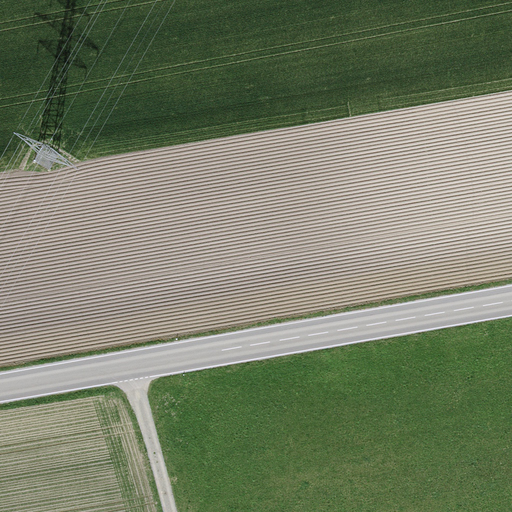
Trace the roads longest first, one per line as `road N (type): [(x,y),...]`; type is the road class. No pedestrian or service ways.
road 1 (tertiary): [(0,393),(511,300)]
road 2 (track): [(132,371),(169,511)]
